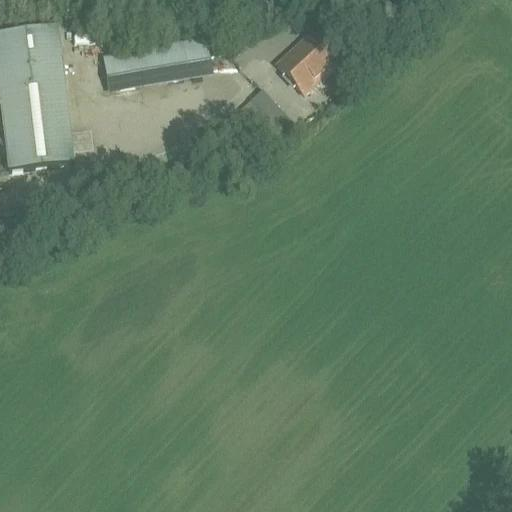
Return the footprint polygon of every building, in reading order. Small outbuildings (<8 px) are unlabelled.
[(74,169),(58,32),(0,39),(0,105),(9,176),(74,169)] [(291,57),(291,56),(276,69),(304,99),(338,67),(311,37),(298,49),(299,50),(291,57)] [(116,91),(114,63),(102,64),(102,47),(94,47),(96,92),(116,91)] [(82,74),(94,73),(92,50),(81,50),(82,74)] [(120,107),(168,102),(167,91),(119,96),(120,107)]
